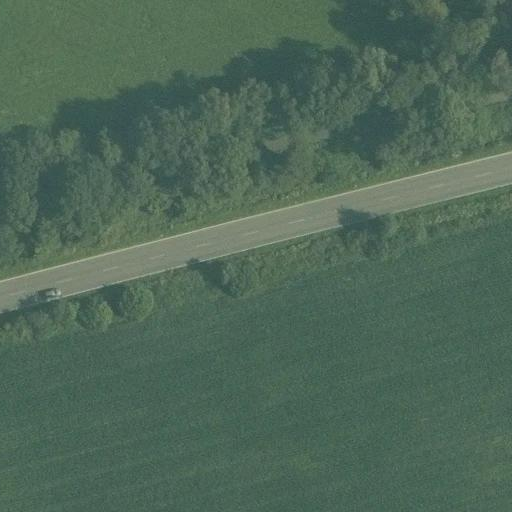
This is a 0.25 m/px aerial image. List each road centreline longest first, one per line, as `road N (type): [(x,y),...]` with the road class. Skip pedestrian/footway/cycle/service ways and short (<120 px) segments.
road 1 (primary): [(511,168),(0,298)]
road 2 (unclassified): [(511,99),(0,213)]
